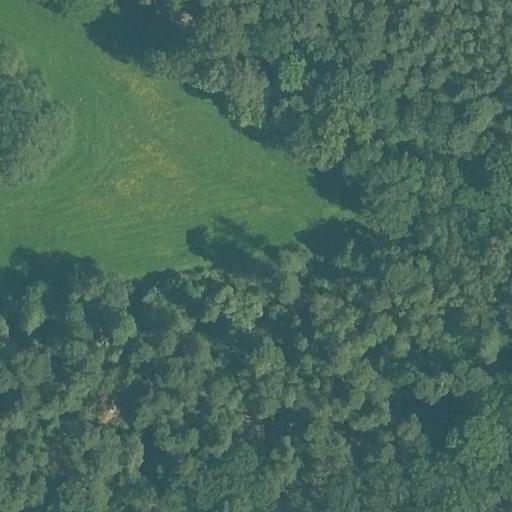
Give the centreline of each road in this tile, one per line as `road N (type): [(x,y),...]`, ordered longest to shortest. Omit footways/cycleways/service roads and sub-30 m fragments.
road 1 (unclassified): [(511,171),(164,0)]
road 2 (track): [(431,511),(485,428),(511,409)]
